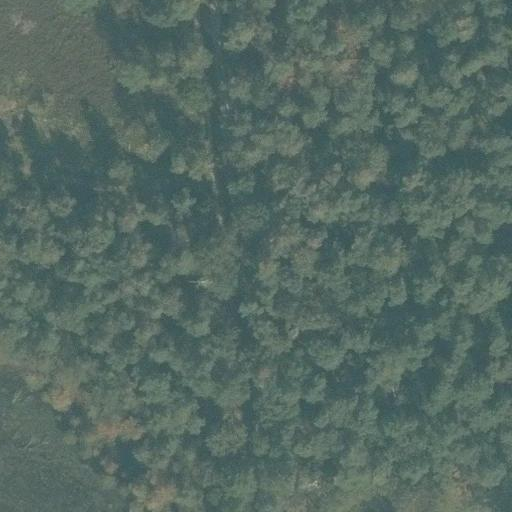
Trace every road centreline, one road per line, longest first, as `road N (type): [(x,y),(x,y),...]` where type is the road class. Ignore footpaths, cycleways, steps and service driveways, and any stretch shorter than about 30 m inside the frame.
road 1 (track): [(231,167),(271,511)]
road 2 (track): [(221,0),(231,167)]
